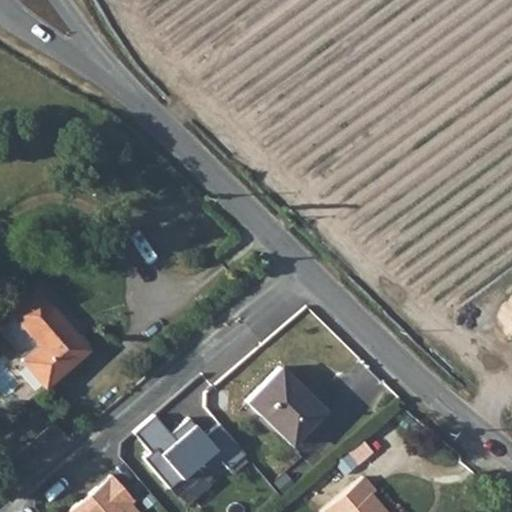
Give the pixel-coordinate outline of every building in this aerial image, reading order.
[(29,360),(52,387),(95,350),(43,289),(17,313),(45,345),(29,360)] [(282,364),(248,398),(291,444),(326,410),(282,364)] [(158,412),(136,430),(153,450),(147,455),(173,486),(200,463),(207,473),(224,459),(232,467),(249,453),(223,422),(208,434),(193,415),(174,431),(158,412)] [(16,453),(33,474),(75,439),(58,418),(16,453)] [(0,466),(0,500),(0,501),(33,474),(16,453),(0,466)] [(365,471),(323,506),(328,511),(392,511),(372,488),(377,485),(365,471)] [(139,511),(131,501),(134,498),(114,474),(68,511),(139,511)]
